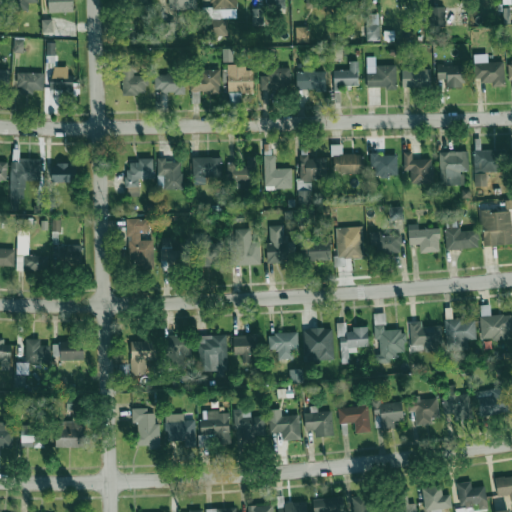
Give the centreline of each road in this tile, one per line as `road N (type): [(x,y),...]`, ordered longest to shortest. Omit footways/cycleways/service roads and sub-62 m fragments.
road 1 (residential): [(0,478),(111,483),(343,466),(511,440)]
road 2 (tertiary): [(0,301),(106,305),(511,276)]
road 3 (residential): [(96,0),(112,511)]
road 4 (residential): [(0,124),(511,114)]
